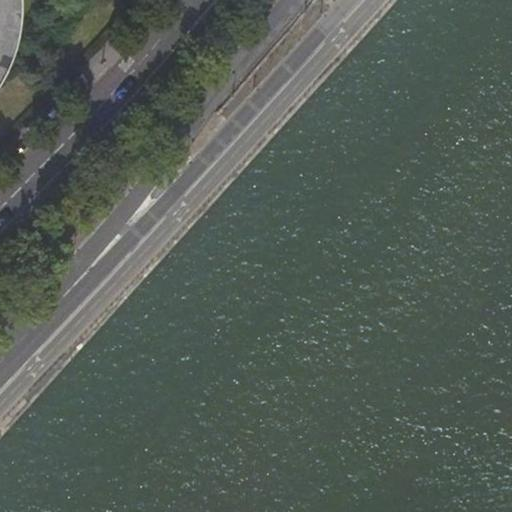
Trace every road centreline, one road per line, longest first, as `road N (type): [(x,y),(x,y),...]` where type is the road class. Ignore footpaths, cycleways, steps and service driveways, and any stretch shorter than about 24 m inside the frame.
road 1 (primary): [(66,293),(348,0)]
road 2 (primary): [(66,293),(297,0)]
road 3 (primary): [(181,15),(0,208)]
